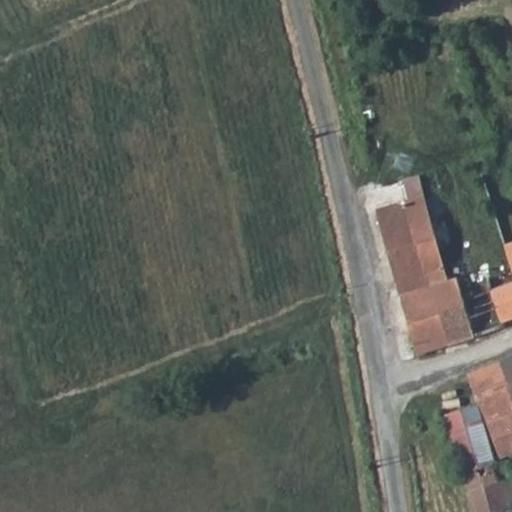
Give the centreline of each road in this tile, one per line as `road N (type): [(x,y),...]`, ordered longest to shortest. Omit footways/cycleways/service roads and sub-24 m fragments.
road 1 (unclassified): [(381,386),(295,0)]
road 2 (unclassified): [(511,339),(381,386)]
road 3 (unclassified): [(397,511),(381,386)]
